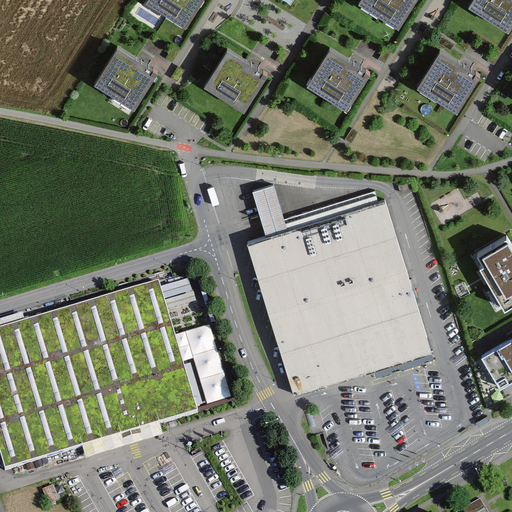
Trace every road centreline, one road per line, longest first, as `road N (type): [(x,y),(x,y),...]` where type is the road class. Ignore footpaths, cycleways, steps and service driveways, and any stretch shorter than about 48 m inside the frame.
road 1 (residential): [(511,160),(444,176),(187,151)]
road 2 (residential): [(306,463),(250,365),(211,244)]
road 3 (residential): [(0,309),(211,244)]
road 4 (unclassified): [(187,151),(0,112)]
